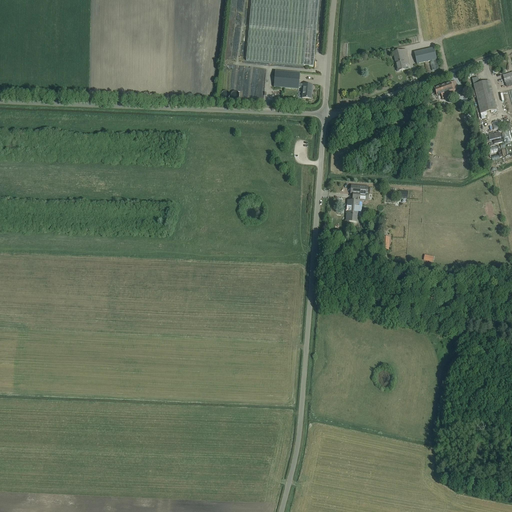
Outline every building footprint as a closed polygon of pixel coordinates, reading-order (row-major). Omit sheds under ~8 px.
[(318,0),(250,0),(245,61),(284,64),(313,67),(318,0)] [(434,48),(414,52),(417,64),(430,61),(432,71),(438,69),(436,60),(434,48)] [(393,53),(398,72),(406,70),(405,66),(409,65),(406,50),(393,53)] [(274,87),(299,89),(299,88),(299,84),(300,73),(275,71),(274,87)] [(511,74),(511,73),(503,76),(506,87),(511,84),(511,74)] [(496,110),(489,81),(479,84),(478,77),(472,79),(473,85),(475,91),(480,114),(496,110)] [(458,91),(454,81),(434,89),(436,96),(441,94),(443,99),(455,94),(454,93),(458,91)] [(299,84),(299,88),(303,88),(302,98),(311,99),(312,85),(299,84)] [(499,151),(498,152),(499,158),(502,157),(503,161),(506,160),(503,144),(498,145),(499,151)] [(349,202),(348,210),(349,210),(349,216),(357,217),(358,200),(366,201),(367,188),(357,187),(356,203),(349,202)] [(407,199),(408,192),(399,191),(398,199),(407,199)]
